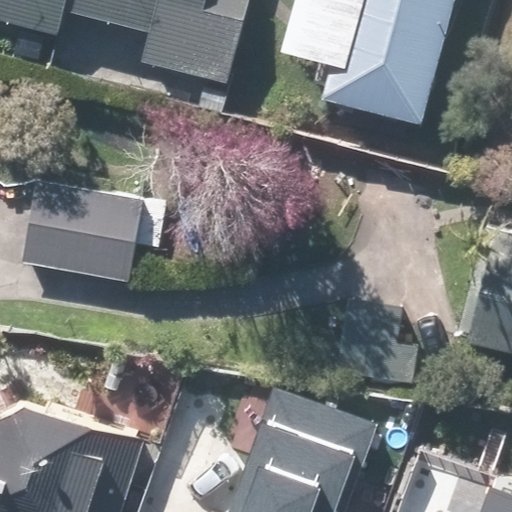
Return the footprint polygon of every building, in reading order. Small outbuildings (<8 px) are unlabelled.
[(0,0),(0,22),(60,35),(64,16),(139,32),(133,59),(230,80),(247,0),(0,0)] [(314,101),(419,127),(450,0),(291,0),(278,53),(323,64),(314,101)] [(144,197),(33,180),(19,267),(130,284),(144,197)] [(511,358),(511,229),(488,224),(459,346),(511,358)] [(400,294),(344,289),(335,372),(414,380),(417,344),(395,342),(400,294)] [(228,511),(339,511),(374,420),(272,382),(224,510),(228,511)] [(121,511),(146,436),(0,389),(0,511),(121,511)] [(511,511),(511,502),(478,490),(469,511),(511,511)]
